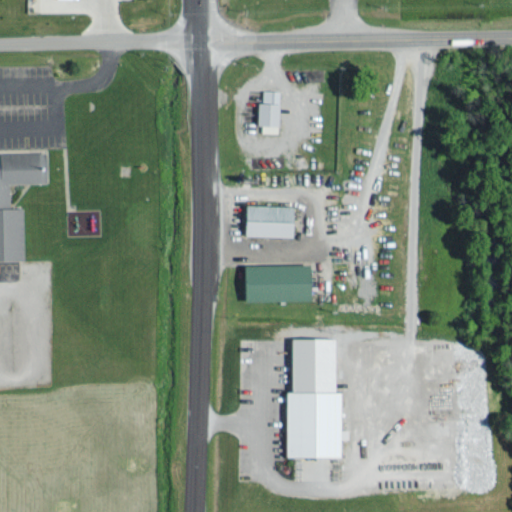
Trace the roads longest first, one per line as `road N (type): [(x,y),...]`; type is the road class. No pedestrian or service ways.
road 1 (primary): [(193,511),(202,261),(199,0)]
road 2 (secondary): [(200,40),(511,36)]
road 3 (residential): [(0,43),(200,40)]
